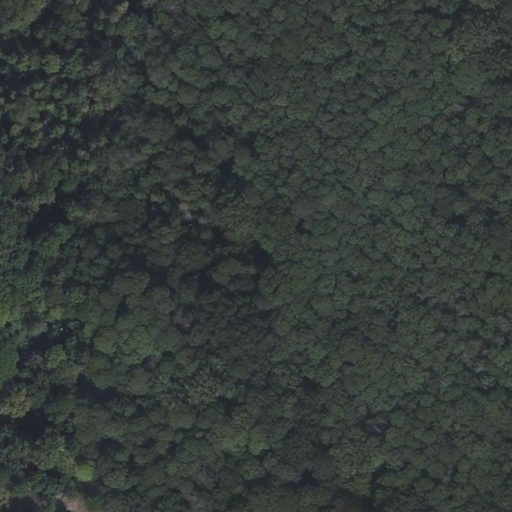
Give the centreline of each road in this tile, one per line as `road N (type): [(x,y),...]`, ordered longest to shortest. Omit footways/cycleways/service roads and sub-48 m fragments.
road 1 (track): [(402,511),(293,317),(254,155),(198,0)]
road 2 (track): [(472,511),(0,303)]
